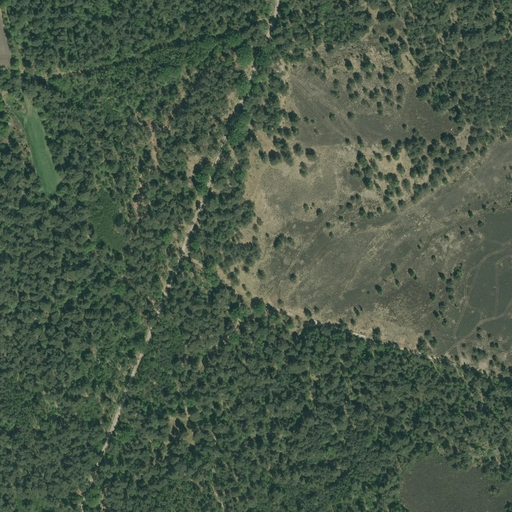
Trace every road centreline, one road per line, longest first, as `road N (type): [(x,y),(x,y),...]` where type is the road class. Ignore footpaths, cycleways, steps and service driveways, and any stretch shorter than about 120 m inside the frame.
road 1 (track): [(276,0),(82,511)]
road 2 (track): [(182,251),(242,296),(511,382)]
road 3 (track): [(274,17),(45,77),(22,69),(5,0)]
road 4 (track): [(244,511),(224,464),(220,384),(201,363),(202,333),(226,310)]
road 5 (track): [(225,283),(227,314),(243,330),(285,340),(306,318)]
